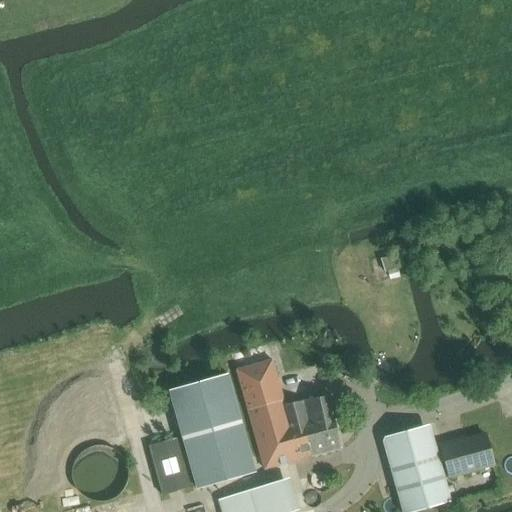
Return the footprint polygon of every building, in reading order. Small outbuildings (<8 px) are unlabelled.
[(264,470),(340,450),(328,396),(285,406),(272,363),(237,373),(250,420),(264,470)] [(197,489),(255,473),(227,375),(169,391),(197,489)] [(408,433),(386,439),(383,444),(402,511),(418,511),(451,502),(445,479),(493,466),(485,435),(415,455),(408,433)] [(179,440),(149,448),(162,495),(192,487),(179,440)] [(291,511),(283,481),(219,501),(222,511),(291,511)]
